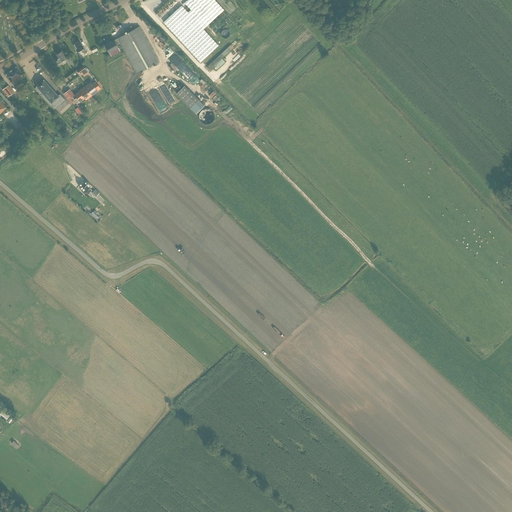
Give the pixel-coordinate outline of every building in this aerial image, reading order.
[(187,0),(185,3),(191,9),(188,12),(182,5),(164,22),(201,62),(219,45),(204,29),(224,10),(215,0),(187,0)] [(216,0),(230,14),(237,8),(229,0),(216,0)] [(114,40),(105,45),(109,52),(118,47),(119,49),(122,47),(137,74),(159,62),(140,26),(117,39),(118,39),(115,40),(114,40)] [(240,36),(207,67),(211,71),(213,73),(215,71),(213,69),(215,67),(218,69),(225,62),(222,59),(244,40),(240,36)] [(84,49),(80,41),(74,44),(78,52),(81,50),(83,53),(84,52),(84,53),(86,53),(84,49)] [(164,46),(161,50),(167,56),(171,52),(164,46)] [(69,57),(66,58),(62,51),(57,55),(59,58),(54,61),(58,66),(62,63),(62,62),(65,59),(69,66),(73,63),(69,57)] [(85,66),(78,71),(80,74),(85,71),(88,75),(90,73),(85,66)] [(18,82),(24,78),(22,76),(22,75),(16,67),(12,70),(10,71),(7,74),(6,74),(6,75),(12,83),(16,80),(18,82)] [(165,74),(149,82),(148,79),(143,82),(147,89),(167,79),(165,74)] [(35,89),(51,107),(52,107),(53,109),(54,109),(55,109),(56,109),(65,100),(60,94),(58,96),(44,80),(36,87),(37,87),(35,89)] [(92,95),(98,91),(101,89),(96,82),(93,84),(91,82),(85,86),(92,95)] [(3,90),(8,97),(14,93),(9,86),(3,90)] [(77,98),(74,100),(77,103),(79,102),(80,102),(85,98),(86,100),(92,95),(85,86),(79,91),(80,92),(75,95),(77,98)] [(185,86),(177,94),(197,114),(205,106),(185,86)] [(67,91),(64,94),(69,100),(71,104),(74,102),(71,99),(72,97),(67,91)] [(83,182),(79,186),(83,190),(81,191),(84,194),(86,192),(88,194),(92,191),(89,189),(90,188),(89,187),(91,185),(86,181),(84,184),(83,182)] [(93,212),(91,214),(96,220),(99,217),(93,212)] [(4,412),(0,417),(8,422),(11,417),(4,412)] [(16,448),(19,445),(15,440),(11,443),(16,448)]
